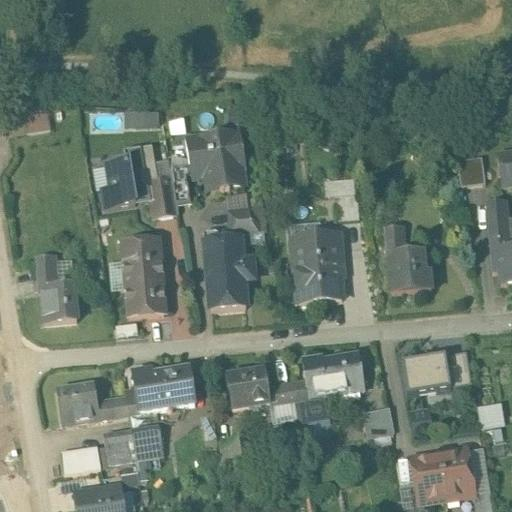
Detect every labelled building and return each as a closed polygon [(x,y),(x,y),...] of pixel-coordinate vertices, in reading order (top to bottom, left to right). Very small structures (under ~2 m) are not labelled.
[(46,110),(23,114),(27,137),(50,133),(46,110)] [(125,114),(125,129),(150,128),(150,113),(125,114)] [(237,138),(187,146),(191,170),(169,173),(171,184),(186,181),(187,182),(227,176),(240,173),(243,173),(237,138)] [(511,157),(498,159),(502,192),(511,190),(511,157)] [(481,161),(456,165),(461,191),(485,188),(481,161)] [(128,167),(106,171),(110,193),(102,195),(105,213),(135,208),(128,167)] [(240,173),(227,176),(229,188),(220,189),(219,184),(218,184),(219,193),(222,195),(229,194),(231,191),(243,189),(240,173)] [(186,181),(171,184),(176,211),(191,208),(187,182),(186,181)] [(327,199),(355,197),(354,183),(326,185),(327,199)] [(171,184),(147,188),(153,223),(177,219),(176,211),(171,184)] [(356,199),(335,201),(336,226),(358,224),(356,199)] [(504,206),(488,207),(489,224),(505,223),(504,206)] [(249,214),(227,216),(228,229),(234,228),(235,238),(258,236),(258,227),(249,214)] [(505,223),(489,224),(494,277),(499,277),(500,290),(511,288),(511,251),(508,251),(505,223)] [(404,259),(402,231),(385,232),(391,299),(430,296),(429,277),(424,277),(422,258),(404,259)] [(217,236),(204,237),(205,248),(218,247),(217,236)] [(218,247),(205,248),(211,314),(244,311),(239,245),(218,247)] [(340,248),(291,252),(296,308),(331,305),(330,282),(343,281),(340,248)] [(158,251),(123,254),(128,321),(164,319),(158,251)] [(53,261),(37,262),(43,328),(76,325),(73,288),(56,289),(53,261)] [(322,366),(320,367),(323,384),(326,400),(363,394),(357,360),(322,366)] [(440,379),(438,361),(400,367),(405,396),(418,393),(419,398),(471,390),(469,374),(440,379)] [(321,362),(303,365),(306,387),(323,384),(320,367),(322,366),(321,362)] [(151,375),(132,378),(135,394),(136,401),(155,398),(152,381),(151,375)] [(188,375),(152,381),(155,398),(136,401),(139,417),(192,409),(194,409),(188,375)] [(264,376),(226,382),(232,415),(269,409),(267,393),(264,376)] [(306,387),(295,389),(298,405),(326,400),(323,384),(306,387)] [(295,389),(267,393),(269,409),(298,405),(295,389)] [(94,390),(57,396),(62,425),(75,423),(76,427),(99,424),(97,408),(97,407),(94,390)] [(135,394),(125,395),(126,403),(125,403),(128,419),(139,417),(136,401),(135,394)] [(125,403),(97,408),(99,424),(128,419),(125,403)] [(482,434),(506,429),(502,406),(478,411),(482,434)] [(388,413),(362,419),(367,442),(393,437),(388,413)] [(309,428),(311,441),(332,438),(331,425),(309,428)] [(159,432),(131,437),(135,465),(163,460),(159,432)] [(247,441),(218,446),(222,472),(252,467),(247,441)] [(97,453),(60,458),(63,480),(100,474),(97,453)] [(466,456),(411,465),(415,489),(418,508),(473,500),(473,499),(466,456)] [(415,489),(399,491),(402,511),(418,511),(418,508),(415,489)] [(122,511),(119,491),(75,498),(76,511),(122,511)] [(491,511),(489,496),(473,499),(473,500),(474,511),(491,511)]
